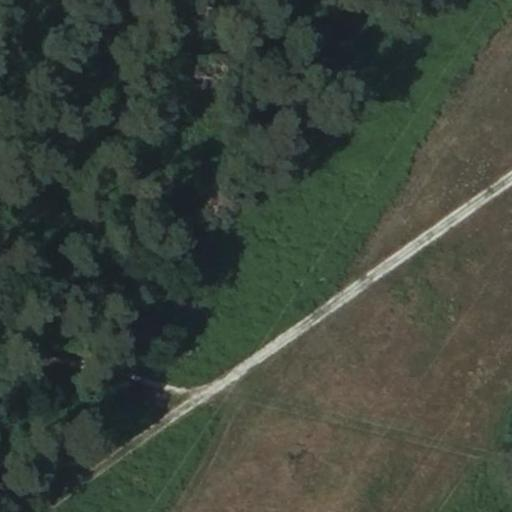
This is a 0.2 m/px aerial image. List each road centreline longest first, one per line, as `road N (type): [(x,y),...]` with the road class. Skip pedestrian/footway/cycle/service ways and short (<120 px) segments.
road 1 (track): [(511,173),(37,511)]
road 2 (track): [(245,361),(0,308)]
